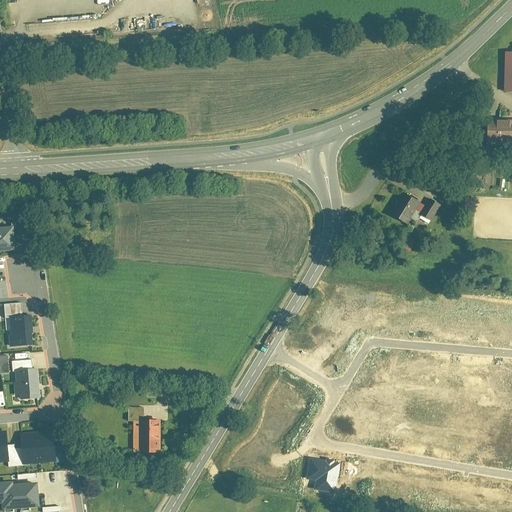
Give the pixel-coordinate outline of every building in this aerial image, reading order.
[(511,123),(486,124),(486,147),(511,147),(511,123)] [(400,236),(419,205),(403,195),(384,226),(400,236)] [(420,219),(429,224),(439,207),(430,202),(420,219)] [(0,250),(19,249),(16,224),(0,225),(0,250)] [(24,302),(7,303),(11,346),(36,344),(34,313),(25,314),(24,302)] [(35,359),(15,361),(18,393),(22,393),(22,399),(43,397),(40,367),(36,367),(35,359)] [(147,406),(135,406),(134,451),(164,452),(164,419),(146,419),(147,406)] [(25,444),(11,445),(13,461),(13,465),(60,461),(57,428),(24,431),(25,444)] [(10,429),(0,429),(0,462),(13,461),(11,445),(10,429)] [(334,490),(338,465),(312,460),(309,477),(318,479),(317,488),(334,490)] [(16,480),(0,481),(0,502),(5,502),(5,509),(43,506),(41,481),(16,483),(16,480)]
